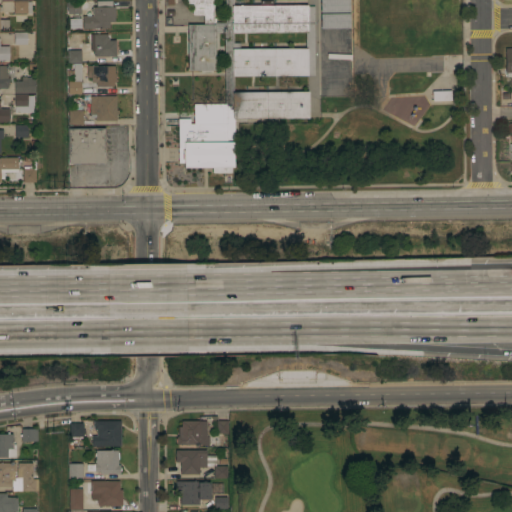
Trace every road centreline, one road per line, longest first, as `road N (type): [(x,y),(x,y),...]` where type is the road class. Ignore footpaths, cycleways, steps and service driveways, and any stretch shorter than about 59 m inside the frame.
road 1 (secondary): [(511,204),(0,211)]
road 2 (secondary): [(150,397),(511,392)]
road 3 (motorway): [(188,333),(511,352)]
road 4 (motorway): [(188,326),(511,321)]
road 5 (tertiary): [(146,0),(149,210)]
road 6 (residential): [(482,0),(485,205)]
road 7 (motorway): [(375,285),(187,288)]
road 8 (secondary): [(0,416),(150,397)]
road 9 (secondary): [(6,401),(74,393),(150,397)]
road 10 (motorway): [(511,275),(375,285)]
road 11 (motorway): [(511,283),(375,285)]
